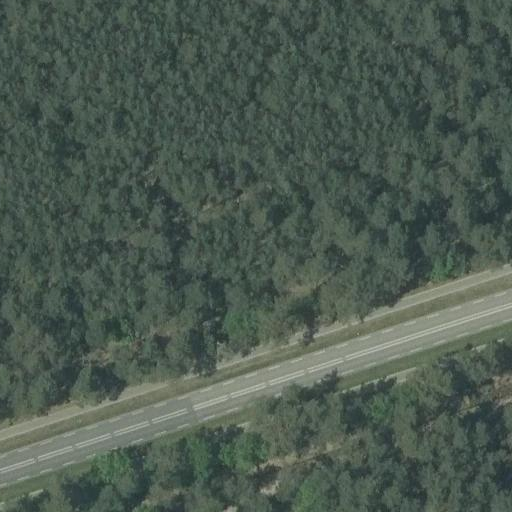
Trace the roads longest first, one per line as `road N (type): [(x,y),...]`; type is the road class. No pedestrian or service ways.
road 1 (primary): [(0,473),(511,307)]
road 2 (track): [(511,402),(200,511)]
